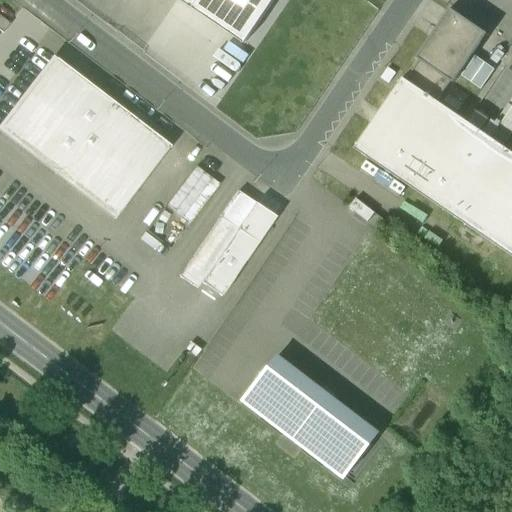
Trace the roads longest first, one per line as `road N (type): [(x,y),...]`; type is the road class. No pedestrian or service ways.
road 1 (unclassified): [(296,165),(267,171),(43,0)]
road 2 (secondary): [(245,511),(0,323)]
road 3 (residential): [(410,0),(296,165)]
